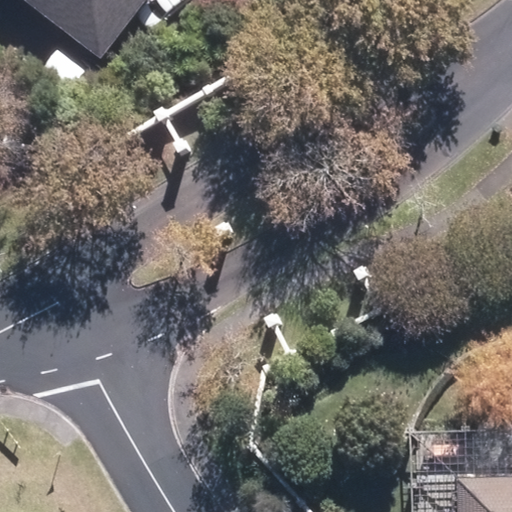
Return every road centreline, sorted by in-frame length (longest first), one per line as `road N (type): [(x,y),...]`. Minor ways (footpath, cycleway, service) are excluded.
road 1 (residential): [(62,318),(122,258),(178,222),(511,40)]
road 2 (residential): [(511,72),(415,167),(342,220),(190,298),(135,314),(62,318)]
road 3 (residential): [(178,511),(62,318)]
